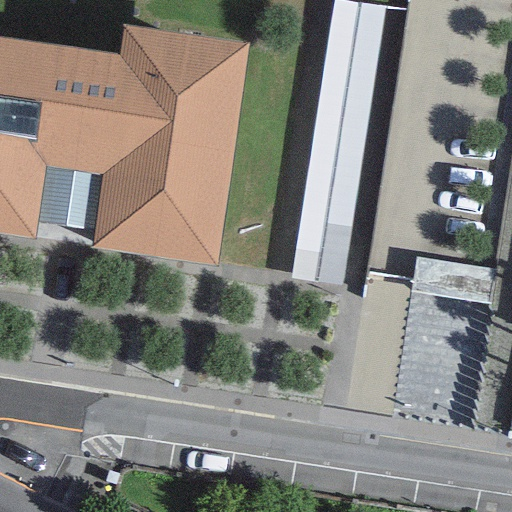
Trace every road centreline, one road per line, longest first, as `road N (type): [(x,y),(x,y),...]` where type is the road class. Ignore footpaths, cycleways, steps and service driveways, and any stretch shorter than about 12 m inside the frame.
road 1 (unknown): [(349,449),(429,0)]
road 2 (residential): [(511,476),(74,409)]
road 3 (residential): [(74,409),(19,449),(11,508)]
